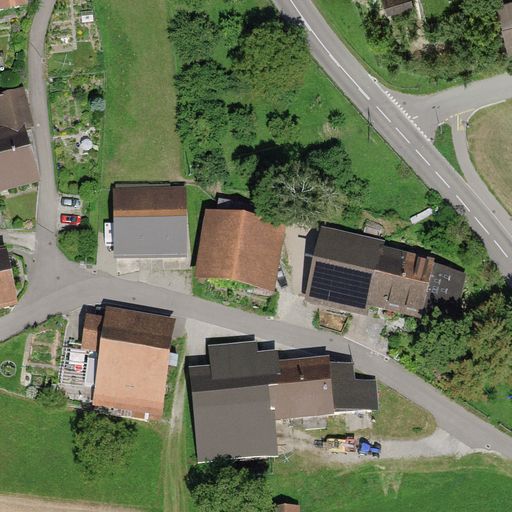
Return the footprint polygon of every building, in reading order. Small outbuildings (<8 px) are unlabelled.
[(0,0),(0,13),(29,8),(27,0),(0,0)] [(413,0),(379,0),(384,18),(416,10),(413,0)] [(511,3),(496,7),(508,55),(511,54),(511,3)] [(22,93),(0,98),(0,115),(3,126),(29,119),(22,93)] [(0,140),(0,192),(41,181),(26,134),(0,140)] [(180,200),(117,201),(118,253),(181,252),(180,200)] [(221,220),(211,282),(273,293),(284,231),(221,220)] [(469,277),(318,243),(305,304),(455,337),(469,277)] [(0,258),(0,310),(11,308),(0,259),(0,258)] [(173,328),(105,317),(90,411),(158,422),(173,328)] [(191,382),(199,468),(275,461),(272,428),(378,418),(375,386),(355,388),(353,366),(267,374),(264,349),(207,354),(209,380),(191,382)]
